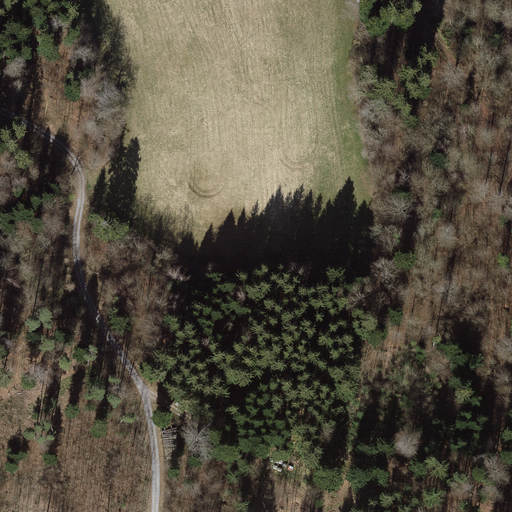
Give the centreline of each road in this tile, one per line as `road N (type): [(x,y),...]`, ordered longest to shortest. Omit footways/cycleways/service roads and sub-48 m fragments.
road 1 (track): [(0,110),(49,137),(76,165),(81,284),(147,404),(155,511)]
road 2 (track): [(413,0),(511,169)]
road 3 (track): [(142,389),(302,497)]
